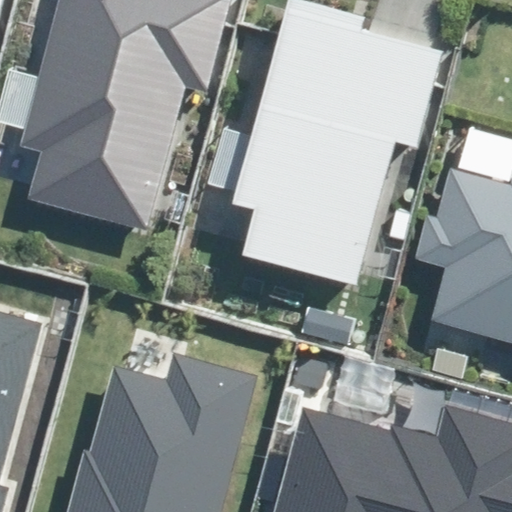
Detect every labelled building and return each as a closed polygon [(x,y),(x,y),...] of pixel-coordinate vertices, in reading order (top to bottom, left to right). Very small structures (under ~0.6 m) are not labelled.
[(222,0),(221,0),(42,0),(17,86),(39,93),(9,195),(131,231),(173,89),(194,95),(222,0)] [(405,162),(438,39),(288,0),(284,0),(233,195),(253,201),(238,255),(367,289),(382,230),(363,225),(381,156),(405,162)] [(489,172),(435,158),(411,250),(433,256),(419,310),(511,334),(511,152),(496,148),(489,172)] [(0,511),(3,511),(11,485),(0,481),(43,327),(0,314),(0,511)] [(221,511),(258,374),(176,353),(169,378),(113,364),(90,450),(82,448),(64,511),(221,511)] [(275,511),(511,511),(511,420),(447,404),(439,434),(393,422),(391,430),(304,407),(275,511)]
